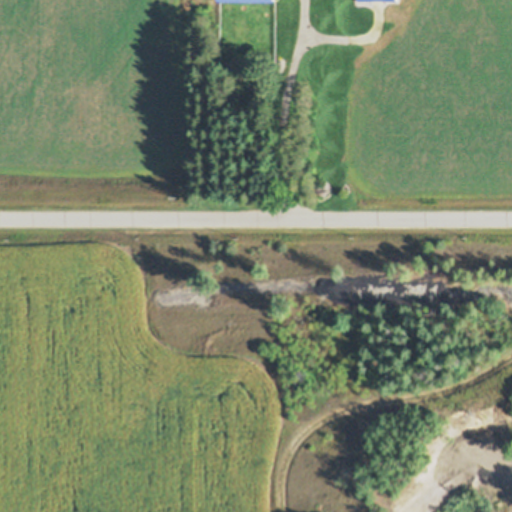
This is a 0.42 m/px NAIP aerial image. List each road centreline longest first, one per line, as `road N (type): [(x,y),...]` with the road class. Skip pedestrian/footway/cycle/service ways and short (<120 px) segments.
road 1 (residential): [(0,218),(511,217)]
road 2 (track): [(511,358),(450,389),(336,408),(302,428),(281,460),(282,511)]
